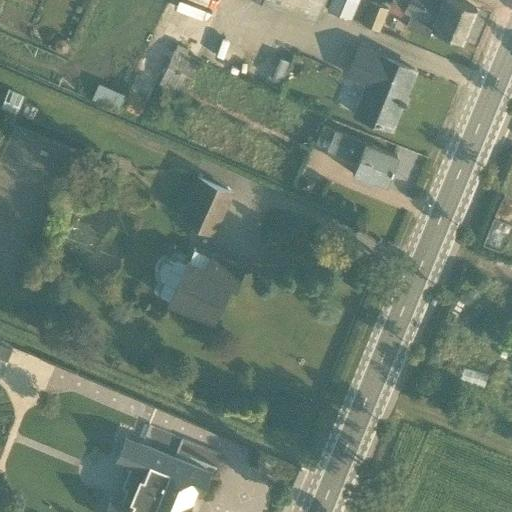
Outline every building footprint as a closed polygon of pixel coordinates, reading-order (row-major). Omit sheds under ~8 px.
[(322,0),(264,0),(315,20),(322,0)] [(355,0),(330,0),(327,8),(348,17),(355,0)] [(412,0),(390,0),(386,10),(399,15),(401,11),(409,14),(403,26),(426,36),(430,27),(461,39),(468,23),(412,0)] [(412,0),(468,23),(474,7),(456,0),(412,0)] [(369,1),(361,22),(377,29),(386,7),(369,1)] [(186,48),(176,43),(174,48),(184,52),(186,48)] [(392,128),(404,99),(401,98),(413,68),(355,44),(342,75),(362,83),(350,111),(392,128)] [(174,48),(155,91),(168,97),(172,89),(181,92),(197,58),(184,52),(174,48)] [(116,106),(123,91),(97,80),(91,95),(116,106)] [(369,175),(384,181),(390,165),(389,164),(393,154),(394,155),(395,153),(333,127),(332,128),(321,123),(313,142),(354,159),(349,172),(367,179),(369,175)] [(231,191),(196,175),(177,217),(212,233),(231,191)] [(185,256),(183,260),(175,256),(172,258),(168,256),(160,262),(157,267),(158,277),(162,279),(157,290),(158,294),(208,316),(224,279),(232,282),(239,267),(192,247),(188,257),(185,256)] [(10,348),(0,344),(0,357),(6,359),(10,348)] [(184,511),(190,498),(187,497),(191,489),(198,492),(200,488),(204,484),(206,479),(206,473),(208,470),(191,463),(173,456),(123,436),(113,459),(127,464),(120,482),(125,485),(120,496),(109,492),(100,511),(184,511)]
